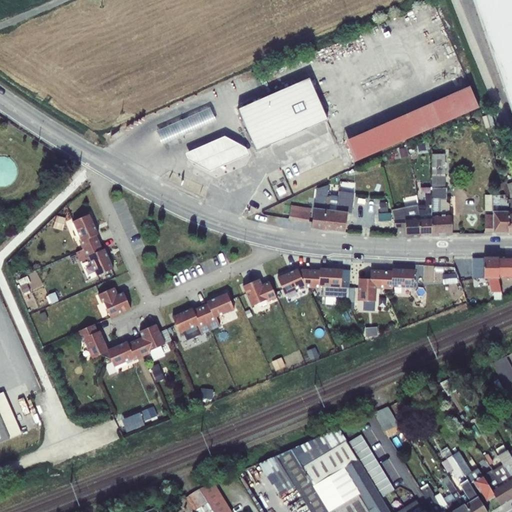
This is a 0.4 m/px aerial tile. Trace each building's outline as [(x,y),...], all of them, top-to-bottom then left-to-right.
[(511,0),(472,0),(511,113),(511,0)] [(310,78),(238,109),(256,150),(328,119),(310,78)] [(470,86),(343,141),(353,163),(480,108),(470,86)] [(211,109),(158,133),(164,146),(217,122),(211,109)] [(491,115),(483,117),(485,126),(493,124),(491,115)] [(184,153),(187,160),(208,170),(246,154),(243,147),(222,136),(184,153)] [(429,141),(417,144),(418,151),(431,149),(429,141)] [(8,154),(0,159),(0,184),(19,173),(8,154)] [(432,198),(431,217),(432,216),(446,215),(446,212),(449,210),(450,204),(446,202),(446,188),(445,188),(444,154),(432,154),(432,198)] [(483,154),(478,161),(487,166),(491,159),(483,154)] [(504,190),(505,195),(507,199),(508,212),(508,214),(511,214),(511,182),(507,184),(506,181),(502,182),(502,183),(504,190)] [(336,211),(347,212),(349,199),(340,198),(341,191),(341,188),(337,188),(336,198),(333,198),(335,182),(328,184),(328,185),(315,189),(318,196),(320,196),(318,209),(325,210),(336,211)] [(484,232),(494,232),(494,212),(508,212),(507,199),(505,195),(485,195),(484,232)] [(426,218),(426,209),(419,209),(419,204),(391,210),(396,228),(407,227),(406,219),(420,218),(426,218)] [(312,223),(314,208),(291,205),(288,219),(312,223)] [(323,230),(325,210),(318,209),(314,208),(312,223),(311,229),(323,230)] [(79,238),(83,246),(99,239),(96,232),(98,231),(89,210),(73,217),(81,237),(79,238)] [(334,231),(336,211),(325,210),(323,230),(334,231)] [(347,212),(336,211),(334,231),(345,232),(347,212)] [(508,212),(494,212),(494,232),(508,233),(508,214),(508,212)] [(57,215),(53,228),(64,231),(67,217),(57,215)] [(432,216),(431,217),(432,235),(451,234),(451,215),(446,215),(432,216)] [(432,235),(431,217),(426,218),(420,218),(420,236),(432,235)] [(409,236),(420,236),(420,218),(406,219),(407,227),(409,236)] [(99,239),(83,246),(84,249),(86,254),(88,253),(90,257),(97,272),(113,265),(104,245),(102,246),(99,239)] [(80,261),(90,257),(88,253),(86,254),(84,249),(76,252),(80,261)] [(511,257),(498,258),(498,277),(511,276),(511,257)] [(484,278),(484,258),(473,258),(473,278),(481,278),(480,282),(486,282),(489,293),(491,301),(502,297),(499,283),(498,277),(484,278)] [(498,277),(498,258),(491,258),(484,258),(484,278),(498,277)] [(311,287),(312,268),(298,268),(277,278),(285,294),(302,287),(311,287)] [(342,269),(312,268),(311,287),(320,288),(320,287),(342,288),(342,269)] [(392,270),(384,270),(384,289),(393,289),(393,287),(414,288),(414,268),(392,268),(392,270)] [(370,278),(358,278),(358,300),(377,301),(377,288),(384,289),(384,270),(370,269),(370,278)] [(456,273),(442,274),(443,283),(457,282),(456,273)] [(260,278),(242,286),(252,307),(267,300),(268,302),(278,298),(270,281),(263,284),(260,278)] [(481,278),(473,278),(465,278),(460,279),(463,287),(468,286),(468,283),(480,282),(481,278)] [(115,286),(97,294),(101,303),(104,301),(110,318),(132,310),(124,292),(119,294),(115,286)] [(207,301),(200,305),(207,321),(215,318),(215,315),(234,307),(227,291),(206,299),(207,301)] [(192,305),(172,314),(179,331),(198,322),(199,324),(207,321),(200,305),(193,308),(192,305)] [(94,323),(77,331),(81,340),(83,340),(92,359),(107,352),(108,352),(109,349),(101,330),(98,332),(94,323)] [(142,337),(135,340),(143,357),(150,353),(152,358),(164,353),(161,346),(173,340),(167,328),(160,331),(157,323),(139,331),(142,337)] [(366,328),(366,336),(378,336),(378,327),(366,328)] [(127,341),(109,349),(108,352),(115,368),(134,359),(135,360),(143,357),(135,340),(128,343),(127,341)] [(281,357),(272,362),(276,370),(285,366),(281,357)] [(511,368),(506,357),(493,363),(511,398),(511,368)] [(158,364),(151,367),(157,382),(164,378),(158,364)] [(448,378),(441,382),(448,394),(456,390),(448,378)] [(201,388),(200,398),(212,399),(213,389),(201,388)] [(0,442),(22,433),(4,391),(0,392),(0,442)] [(413,395),(402,401),(406,407),(416,402),(413,395)] [(401,400),(394,403),(405,424),(412,420),(406,407),(402,401),(401,400)] [(156,405),(121,422),(125,431),(160,413),(156,405)] [(388,407),(374,413),(387,435),(401,429),(388,407)] [(469,410),(464,413),(467,420),(473,416),(469,410)] [(342,435),(354,427),(352,422),(339,428),(342,435)] [(357,459),(380,496),(392,489),(354,427),(342,435),(344,439),(357,460),(357,459)] [(291,449),(300,464),(344,439),(342,435),(339,428),(291,449)] [(344,439),(300,464),(329,511),(327,511),(390,511),(382,499),(380,496),(357,459),(357,460),(344,439)] [(300,464),(291,449),(276,456),(295,486),(310,511),(326,511),(327,511),(329,511),(300,464)] [(511,457),(511,458),(507,450),(498,456),(502,465),(511,479),(511,477),(511,457)] [(469,484),(475,481),(483,476),(478,468),(474,462),(471,463),(475,470),(472,472),(459,451),(447,459),(460,483),(467,479),(469,484)] [(484,456),(485,458),(489,465),(493,463),(488,454),(484,456)] [(295,486),(276,456),(259,463),(279,496),(295,486)] [(511,479),(502,465),(493,470),(502,484),(511,479)] [(483,476),(475,481),(486,500),(494,495),(492,491),(483,476)] [(448,505),(443,498),(441,494),(441,493),(434,498),(429,488),(426,490),(419,477),(415,479),(418,486),(422,493),(433,511),(447,511),(444,507),(448,505)] [(467,479),(460,483),(460,484),(465,493),(470,501),(477,496),(469,484),(467,479)] [(502,484),(501,485),(511,499),(511,498),(511,481),(511,479),(502,484)] [(232,511),(214,482),(210,484),(204,487),(200,489),(208,502),(214,511),(232,511)] [(465,504),(460,496),(456,490),(451,482),(446,485),(451,493),(443,498),(448,505),(444,507),(447,511),(450,511),(452,511),(464,504),(465,504)] [(492,491),(494,495),(501,506),(511,499),(501,485),(492,491)] [(433,511),(422,493),(418,486),(407,493),(410,500),(415,497),(421,508),(418,510),(419,511),(433,511)] [(208,502),(200,489),(189,495),(189,496),(186,497),(194,510),(200,507),(208,502)] [(382,499),(390,511),(391,511),(403,505),(395,491),(382,499)] [(470,501),(465,493),(460,496),(465,504),(470,501)] [(464,504),(468,511),(486,511),(477,496),(470,501),(465,504),(464,504)] [(214,511),(208,502),(200,507),(201,509),(206,506),(209,511),(214,511)]
